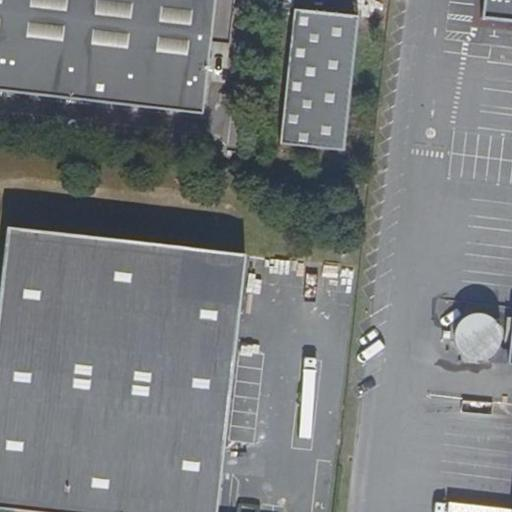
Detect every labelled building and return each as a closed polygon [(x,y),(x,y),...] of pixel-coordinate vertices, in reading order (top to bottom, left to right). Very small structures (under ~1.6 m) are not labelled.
[(200,111),(212,0),(0,0),(0,87),(117,101),(200,111)] [(511,0),(482,0),(481,14),(511,17),(511,0)] [(346,153),(359,21),(295,15),(282,147),(346,153)] [(214,511),(244,250),(5,224),(0,269),(0,505),(60,511),(214,511)] [(511,361),(511,313),(508,346),(501,345),(499,342),(500,338),(500,331),(497,320),(491,314),(483,310),(475,309),(466,311),(458,317),(453,323),(452,332),(453,343),(459,350),(465,355),(472,357),(479,357),(486,356),(488,359),(511,361)]
